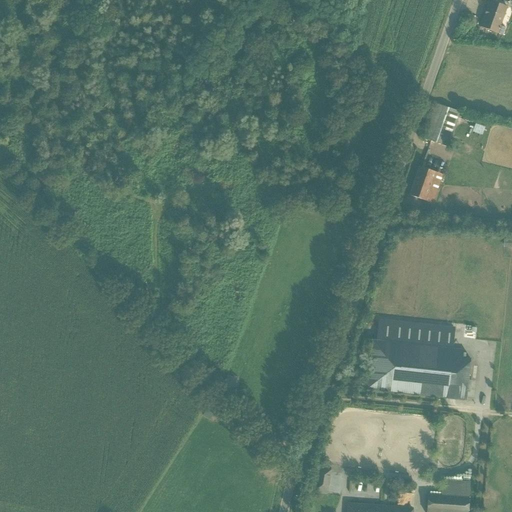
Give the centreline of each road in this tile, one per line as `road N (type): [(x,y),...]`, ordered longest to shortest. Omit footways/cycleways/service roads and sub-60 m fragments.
road 1 (unclassified): [(283,511),(459,0)]
road 2 (track): [(320,396),(511,415)]
